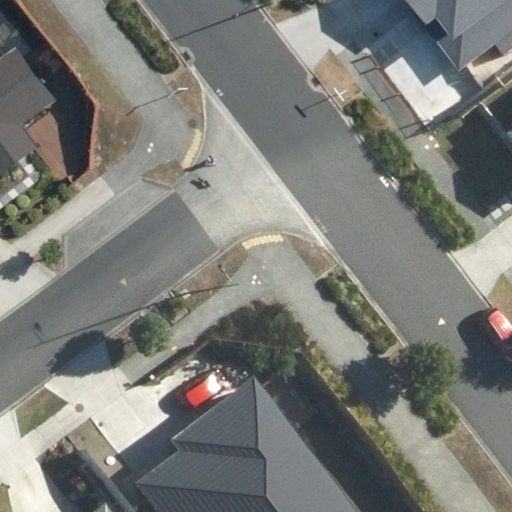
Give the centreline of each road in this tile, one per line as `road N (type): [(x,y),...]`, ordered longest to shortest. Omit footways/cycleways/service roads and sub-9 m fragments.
road 1 (residential): [(0,359),(298,136)]
road 2 (residential): [(511,417),(298,136)]
road 3 (residential): [(298,136),(195,0)]
